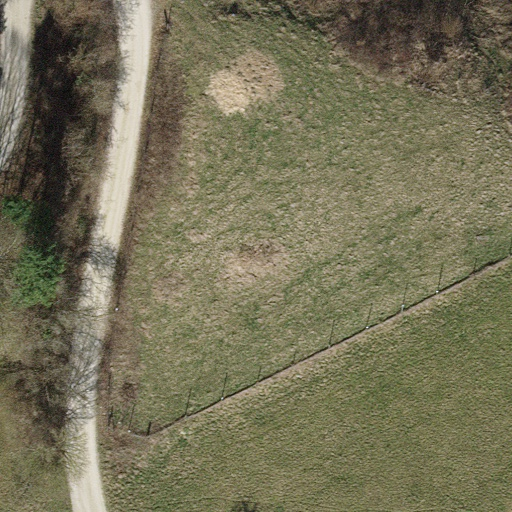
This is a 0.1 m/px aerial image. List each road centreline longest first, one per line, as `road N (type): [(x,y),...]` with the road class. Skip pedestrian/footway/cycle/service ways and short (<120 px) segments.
road 1 (track): [(89,511),(81,467),(85,354),(137,76),(137,0)]
road 2 (track): [(17,0),(14,102),(0,149)]
